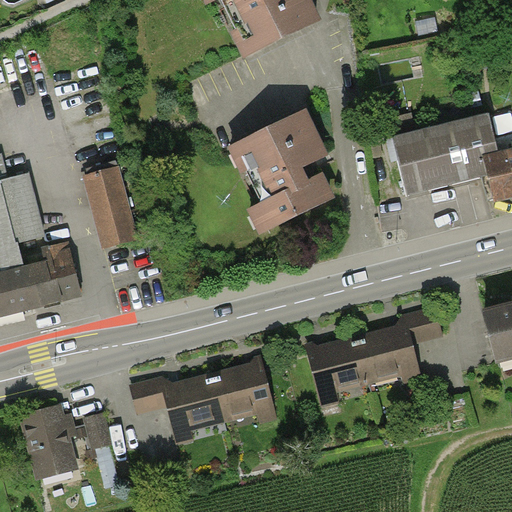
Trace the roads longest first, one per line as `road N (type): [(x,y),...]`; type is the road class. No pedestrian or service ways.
road 1 (primary): [(0,378),(511,248)]
road 2 (track): [(430,511),(429,495),(447,460),(473,441),(511,432)]
